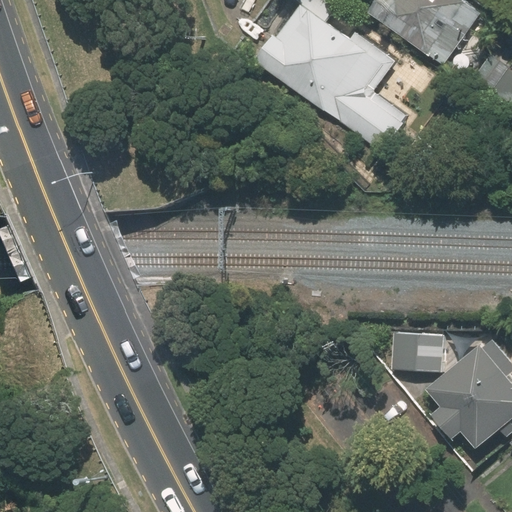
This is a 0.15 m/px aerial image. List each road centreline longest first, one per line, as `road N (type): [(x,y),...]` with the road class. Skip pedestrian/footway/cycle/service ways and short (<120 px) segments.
road 1 (primary): [(0,65),(86,286),(202,511)]
road 2 (residential): [(328,395),(419,511)]
